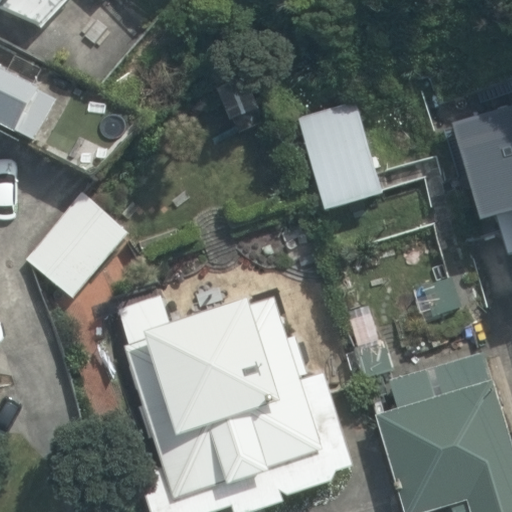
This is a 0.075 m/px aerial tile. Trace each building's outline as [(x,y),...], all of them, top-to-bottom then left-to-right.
[(67,0),(0,0),(0,10),(4,14),(45,25),(67,0)] [(0,124),(22,135),(24,132),(39,139),(58,101),(42,93),(44,88),(0,66),(0,124)] [(260,108),(246,76),(219,88),(233,121),(235,120),(241,132),(262,123),(257,109),(260,108)] [(76,78),(39,146),(100,179),(155,120),(76,78)] [(511,96),(457,113),(486,212),(499,208),(511,250),(511,96)] [(298,116),(328,213),(386,194),(356,98),(298,116)] [(26,258),(74,298),(129,234),(81,193),(26,258)] [(438,315),(461,308),(453,278),(429,285),(438,315)] [(141,475),(152,511),(216,511),(235,506),(236,511),(251,511),(286,501),(282,488),(292,493),(332,480),(336,470),(354,464),(325,374),(302,381),(300,376),(309,373),(295,330),(288,332),(276,295),(172,329),(156,279),(114,293),(131,345),(126,347),(165,467),(141,475)] [(352,350),(364,381),(395,369),(383,338),(352,350)] [(511,511),(511,444),(484,353),(389,382),(397,408),(377,414),(407,511),(431,511),(452,506),(453,511),(511,511)]
